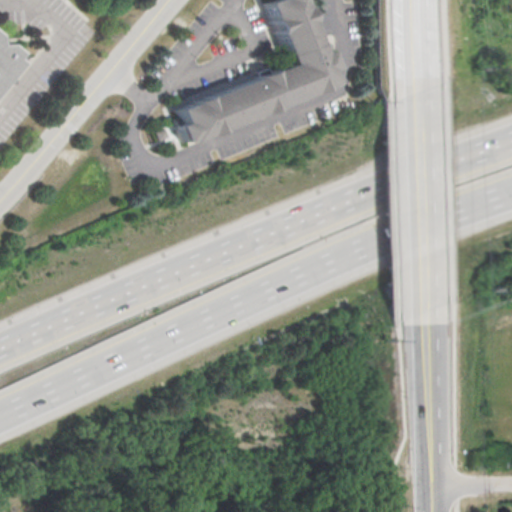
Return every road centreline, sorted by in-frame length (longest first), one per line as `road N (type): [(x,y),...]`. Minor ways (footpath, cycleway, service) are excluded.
road 1 (motorway): [(0,415),(302,277),(511,193)]
road 2 (motorway): [(511,142),(12,342)]
road 3 (residential): [(169,0),(0,201)]
road 4 (tertiary): [(424,312),(416,80)]
road 5 (tertiary): [(432,511),(424,312)]
